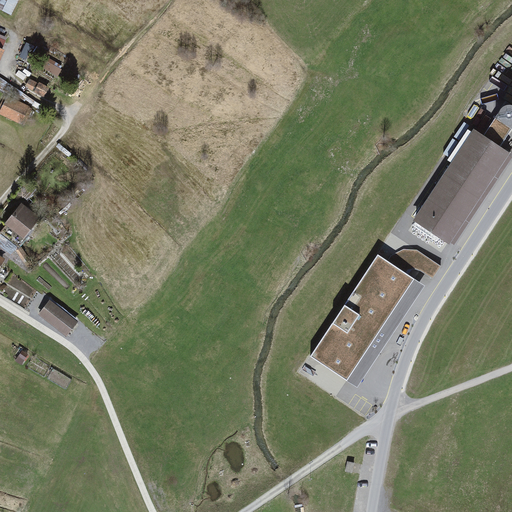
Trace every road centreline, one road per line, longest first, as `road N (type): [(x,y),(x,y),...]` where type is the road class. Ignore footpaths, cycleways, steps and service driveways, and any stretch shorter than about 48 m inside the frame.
road 1 (residential): [(152,511),(87,365),(0,305)]
road 2 (residential): [(511,191),(417,335),(392,411)]
road 3 (residential): [(0,210),(69,124),(17,84),(6,68),(13,51)]
road 4 (unclassified): [(392,411),(245,511)]
road 5 (track): [(511,370),(392,411)]
